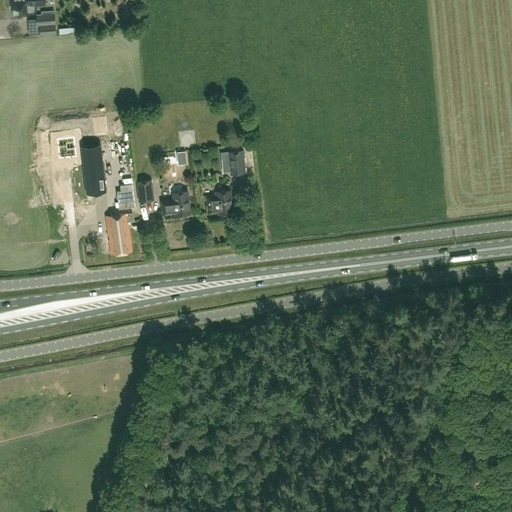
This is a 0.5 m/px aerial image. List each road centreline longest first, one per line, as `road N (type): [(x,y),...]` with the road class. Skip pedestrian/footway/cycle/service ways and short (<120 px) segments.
road 1 (unclassified): [(511,269),(384,284),(0,355)]
road 2 (unclassified): [(0,286),(511,226)]
road 3 (primary): [(0,328),(263,276)]
road 4 (primary): [(263,276),(0,304)]
road 5 (primary): [(511,246),(263,276)]
road 6 (track): [(108,511),(165,323)]
